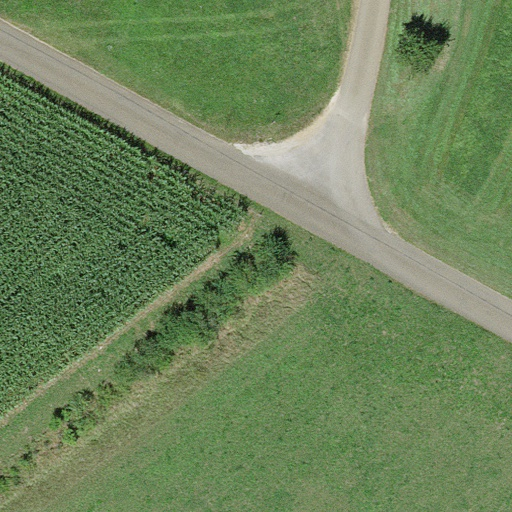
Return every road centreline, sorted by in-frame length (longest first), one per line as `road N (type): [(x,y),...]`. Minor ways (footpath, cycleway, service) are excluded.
road 1 (unclassified): [(0,35),(307,197)]
road 2 (unclassified): [(307,197),(511,323)]
road 3 (residential): [(307,197),(351,102),(366,0)]
